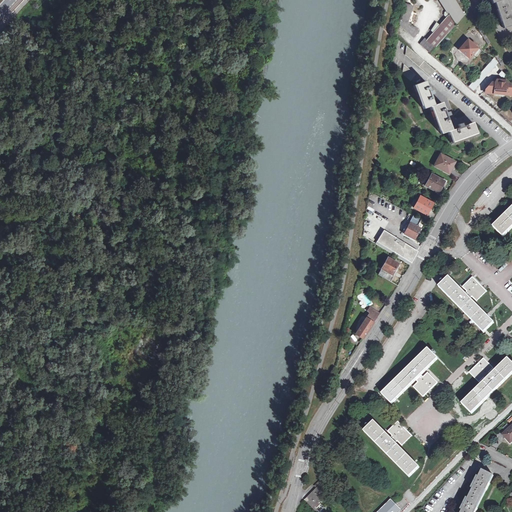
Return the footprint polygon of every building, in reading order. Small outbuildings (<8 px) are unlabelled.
[(439,0),(449,15),(455,25),(456,26),(464,16),(453,0),(439,0)] [(494,4),(503,28),(511,25),(511,22),(509,14),(510,13),(509,10),(508,10),(504,0),(503,0),(502,1),(501,0),(490,0),(492,4),(494,4)] [(419,32),(407,22),(412,7),(405,5),(400,20),(399,23),(400,27),(413,38),(414,38),(419,32)] [(455,25),(449,15),(426,41),(424,39),(419,45),(422,47),(430,55),(435,49),(435,48),(455,25)] [(487,44),(489,43),(487,38),(476,22),(474,25),(487,44)] [(461,53),(460,55),(464,58),(465,57),(468,59),(477,49),(475,47),(476,46),(469,40),(468,41),(467,40),(458,50),(461,53)] [(436,71),(408,47),(406,56),(431,77),(436,71)] [(501,67),(504,65),(497,54),(494,57),(498,62),(501,67)] [(486,66),(468,87),(472,91),(498,62),(494,57),(486,66)] [(402,73),(410,81),(415,75),(404,65),(402,73)] [(487,94),(489,94),(511,95),(511,83),(506,82),(505,79),(497,78),(496,81),(493,81),(486,89),(485,92),(487,94)] [(460,127),(459,124),(455,125),(456,129),(453,130),(450,131),(446,121),(445,117),(448,116),(447,112),(444,113),(442,110),(440,103),(433,105),(430,98),(429,95),(432,94),(431,90),(428,91),(427,88),(425,81),(414,84),(422,109),(429,107),(438,134),(446,132),(450,143),(477,134),(474,123),(464,126),(460,127)] [(435,165),(446,171),(449,165),(451,166),(454,161),(442,155),(435,165)] [(425,185),(437,192),(440,187),(438,185),(441,180),(430,174),(425,185)] [(414,208),(426,215),(432,203),(420,197),(414,208)] [(502,236),(511,226),(511,206),(496,222),(492,226),(502,236)] [(414,240),(420,228),(417,227),(420,220),(410,215),(407,220),(410,222),(407,226),(405,225),(402,230),(402,232),(402,234),(414,240)] [(417,252),(384,231),(375,244),(387,252),(410,266),(412,262),(417,252)] [(384,265),(378,275),(390,282),(399,266),(398,265),(398,264),(387,258),(385,263),(383,262),(382,264),(384,265)] [(465,293),(458,286),(448,276),(438,286),(484,331),(485,330),(494,322),(488,316),(470,297),(472,295),(477,300),(487,290),(480,284),(472,276),(463,286),(467,290),(465,293)] [(356,334),(363,339),(380,314),(370,308),(367,312),(370,314),(356,334)] [(413,386),(422,396),(423,396),(430,389),(437,382),(427,372),(423,376),(421,374),(428,368),(437,358),(427,348),(382,393),(391,403),(417,378),(419,380),(413,386)] [(511,362),(507,358),(491,374),(489,371),(493,367),(483,357),(476,364),(469,372),(479,381),(484,376),(486,379),(461,402),(471,413),(511,372),(511,362)] [(418,466),(395,442),(397,440),(401,444),(411,434),(406,429),(398,421),(388,431),(392,435),(390,437),(373,421),(363,430),(408,476),(418,466)] [(511,425),(501,435),(511,445),(511,444),(511,425)] [(459,511),(474,511),(476,509),(475,508),(484,490),(485,491),(489,484),(488,483),(491,475),(481,470),(477,477),(476,476),(470,488),(471,489),(466,498),(465,498),(459,509),(461,510),(459,511)] [(319,502),(318,501),(327,493),(320,485),(323,483),(320,480),(314,486),(317,488),(311,494),(312,496),(307,501),(314,508),(319,502)] [(396,511),(400,508),(394,502),(390,498),(376,511),(396,511)]
